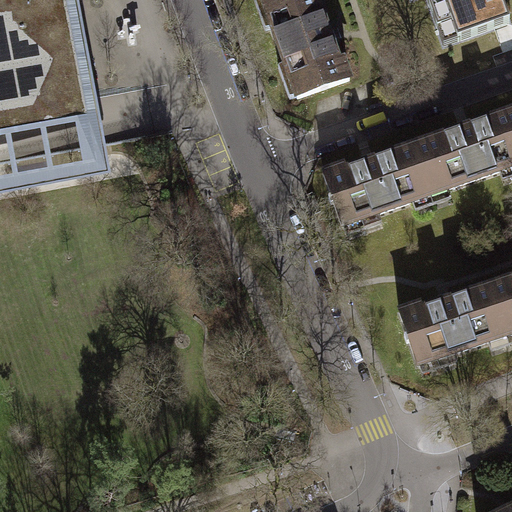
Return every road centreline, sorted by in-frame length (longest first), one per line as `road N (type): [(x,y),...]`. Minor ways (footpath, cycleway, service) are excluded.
road 1 (residential): [(254,165),(374,429),(383,466)]
road 2 (residential): [(254,165),(511,75)]
road 3 (residential): [(189,0),(254,165)]
